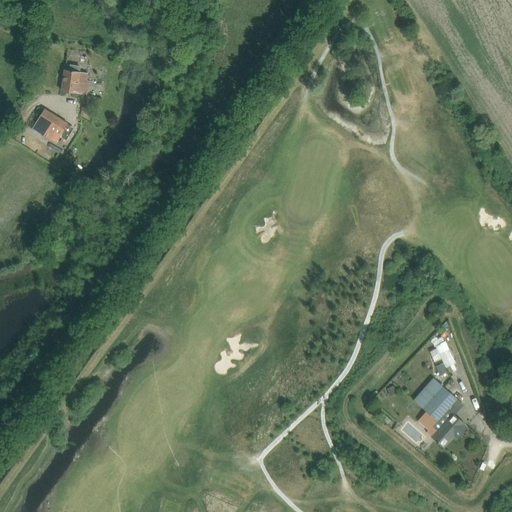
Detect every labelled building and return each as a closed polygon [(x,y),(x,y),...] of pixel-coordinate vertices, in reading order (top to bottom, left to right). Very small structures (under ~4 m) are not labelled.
[(342,34),(338,40),(343,44),(348,38),(342,34)] [(64,70),(61,91),(71,92),(82,94),(83,87),(88,88),(90,80),(87,80),(88,73),(80,72),(81,66),(70,64),(69,71),(64,70)] [(82,106),(81,114),(88,115),(89,107),(82,106)] [(68,125),(43,110),(32,128),(56,144),(60,138),(66,142),(74,130),(68,126),(68,125)] [(436,347),(430,351),(432,355),(434,354),(438,352),(443,361),(444,363),(443,363),(436,366),(440,375),(446,371),(445,367),(455,362),(445,341),(436,346),(436,347)] [(413,400),(436,420),(437,421),(447,410),(457,398),(433,377),(413,400)] [(394,387),(388,389),(390,396),(396,394),(394,387)] [(375,406),(372,410),(380,417),(384,413),(375,406)] [(432,437),(436,440),(443,447),(457,432),(460,434),(466,427),(463,424),(464,424),(453,414),(452,414),(447,410),(437,421),(436,420),(432,426),(438,431),(432,437)] [(386,413),(382,417),(394,428),(398,424),(386,413)]
